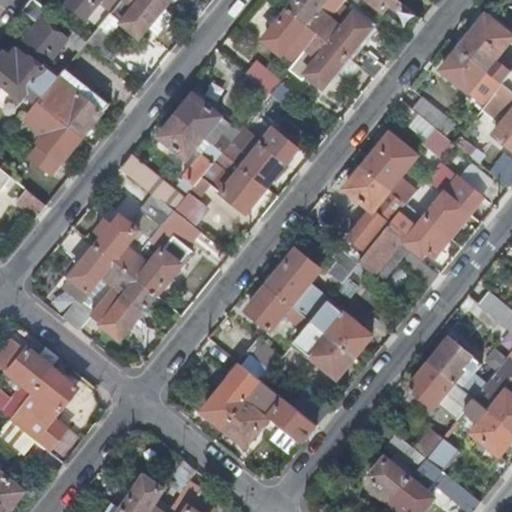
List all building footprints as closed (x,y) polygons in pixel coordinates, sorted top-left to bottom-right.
[(38,0),(33,0),(25,11),(40,23),(19,49),(17,50),(13,55),(8,52),(0,60),(0,79),(4,83),(0,88),(0,104),(13,115),(25,101),(35,110),(42,101),(64,74),(50,63),(71,38),(54,24),(60,17),(38,0)] [(123,0),(74,0),(91,13),(101,0),(115,0),(113,2),(118,6),(123,0)] [(159,0),(123,0),(118,6),(114,12),(123,19),(144,36),(150,27),(167,6),(159,0)] [(342,0),(298,0),(291,9),(320,32),(332,17),(345,2),(342,0)] [(372,0),(411,32),(423,18),(401,0),(372,0)] [(332,17),(320,32),(350,57),(359,45),(374,26),(349,5),(337,20),(332,17)] [(159,35),(176,13),(167,6),(150,27),(159,35)] [(320,32),(291,9),(283,19),(276,27),(267,39),(284,53),(296,37),(308,47),(320,32)] [(101,28),(110,35),(123,19),(114,12),(103,25),(101,28)] [(276,27),(283,19),(276,14),(269,21),(276,27)] [(511,34),(488,15),(460,49),(487,71),(496,78),(504,84),(511,74),(511,59),(502,52),(511,40),(511,34)] [(77,30),(60,17),(54,24),(71,38),(77,30)] [(85,35),(91,40),(101,28),(103,25),(97,20),(85,35)] [(91,40),(90,41),(114,60),(125,47),(110,35),(101,28),(91,40)] [(351,79),(361,66),(350,57),(320,32),(308,47),(296,62),(292,68),(299,73),(303,68),(326,87),(339,70),(351,79)] [(296,62),(308,47),(296,37),(284,53),(296,62)] [(361,66),(375,77),(384,65),(359,45),(350,57),(361,66)] [(487,71),(460,49),(444,69),(471,91),(487,71)] [(250,74),(273,92),(282,80),(283,79),(260,61),(250,74)] [(64,74),(42,101),(85,136),(112,102),(69,68),(64,74)] [(250,74),(249,73),(239,86),(262,105),(273,92),(250,74)] [(484,93),(491,100),(504,84),(496,78),(484,93)] [(273,92),(290,106),(300,94),(282,80),(273,92)] [(491,100),(485,108),(494,116),(511,93),(511,90),(504,84),(491,100)] [(197,93),(179,115),(225,151),(242,130),(197,93)] [(421,94),(411,105),(421,114),(437,126),(457,143),(466,131),(421,94)] [(42,101),(35,110),(29,117),(49,133),(31,155),(55,175),(85,136),(42,101)] [(437,126),(421,114),(412,125),(427,138),(437,126)] [(511,146),(511,114),(496,134),(511,146)] [(186,176),(197,185),(216,162),(225,151),(179,115),(162,136),(190,158),(198,147),(204,153),(186,176)] [(225,151),(268,186),(300,146),(277,128),(265,142),(254,134),(255,132),(247,125),(242,130),(225,151)] [(426,140),(446,156),(457,143),(437,126),(427,138),(426,140)] [(393,132),(365,167),(392,189),(400,195),(409,202),(418,191),(406,180),(405,181),(400,178),(420,155),(393,132)] [(474,161),(508,175),(511,164),(511,157),(480,145),(474,161)] [(188,197),(177,210),(195,224),(210,206),(199,197),(212,181),(248,211),(268,186),(225,151),(216,162),(197,185),(188,197)] [(133,154),(123,166),(147,185),(156,193),(177,210),(188,197),(133,154)] [(452,183),(459,171),(443,161),(436,172),(452,183)] [(0,165),(0,194),(15,177),(0,165)] [(467,174),(486,188),(492,179),(473,165),(467,174)] [(392,189),(365,167),(348,187),(374,207),(375,209),(392,189)] [(428,218),(452,238),(486,197),(461,177),(428,218)] [(19,201),(38,216),(48,204),(29,189),(19,201)] [(400,195),(392,189),(375,209),(383,215),(400,195)] [(177,210),(156,193),(147,204),(168,221),(177,210)] [(359,226),(378,241),(398,215),(407,204),(409,202),(400,195),(383,215),(375,209),(374,207),(359,226)] [(378,241),(360,262),(376,275),(409,235),(404,231),(416,216),(420,211),(409,202),(407,204),(398,215),(378,241)] [(177,210),(168,221),(191,240),(200,229),(195,224),(177,210)] [(420,211),(416,216),(424,223),(428,218),(420,211)] [(106,237),(99,246),(129,270),(141,254),(129,244),(141,229),(124,215),(116,225),(108,219),(98,230),(106,237)] [(428,218),(424,223),(409,241),(426,256),(430,251),(437,256),(452,238),(428,218)] [(154,239),(141,254),(153,264),(176,236),(164,226),(154,239)] [(149,235),(141,229),(129,244),(141,254),(154,239),(149,235)] [(141,254),(129,270),(158,293),(194,249),(176,236),(153,264),(141,254)] [(81,297),(65,316),(80,329),(94,313),(100,306),(88,296),(106,274),(118,284),(129,270),(99,246),(67,285),(81,297)] [(299,248),(269,285),(293,304),(313,320),(330,299),(332,297),(312,280),(323,267),(299,248)] [(403,260),(433,284),(441,274),(412,250),(403,260)] [(360,262),(346,251),(330,271),(344,282),(360,262)] [(360,262),(344,282),(360,295),(376,275),(360,262)] [(158,293),(129,270),(118,284),(100,306),(94,313),(105,322),(104,324),(122,338),(158,293)] [(100,306),(118,284),(106,274),(88,296),(100,306)] [(293,304),(269,285),(250,309),(273,328),(286,313),(293,304)] [(511,308),(491,292),(481,305),(500,321),(506,325),(511,317),(511,308)] [(330,299),(313,320),(357,356),(374,335),(330,299)] [(293,304),(286,313),(306,329),(313,320),(293,304)] [(306,329),(296,342),(308,352),(312,348),(314,350),(311,354),(340,377),(357,356),(313,320),(306,329)] [(511,329),(506,325),(500,321),(492,332),(511,347),(511,329)] [(252,354),(244,364),(248,367),(265,381),(273,371),(284,357),(260,338),(249,352),(252,354)] [(453,340),(433,365),(456,383),(468,368),(476,374),(484,365),(453,340)] [(4,390),(0,394),(0,410),(9,418),(49,369),(59,357),(46,346),(36,359),(25,350),(22,352),(11,343),(0,356),(0,365),(7,371),(6,373),(21,385),(12,396),(4,390)] [(488,359),(501,370),(510,359),(497,349),(488,359)] [(477,400),(511,428),(511,394),(511,395),(511,394),(511,357),(510,359),(501,370),(485,390),(477,400)] [(248,367),(244,364),(227,384),(231,387),(248,367)] [(456,383),(433,365),(414,389),(437,408),(440,403),(449,411),(449,412),(460,421),(468,410),(477,400),(464,390),(456,383)] [(206,410),(227,428),(265,381),(248,367),(231,387),(227,384),(206,410)] [(468,368),(456,383),(464,390),(472,380),(476,374),(468,368)] [(49,369),(9,418),(33,437),(59,458),(76,438),(43,412),(48,407),(55,413),(75,389),(49,369)] [(472,380),(464,390),(477,400),(485,390),(472,380)] [(265,381),(227,428),(248,445),(269,417),(258,409),(274,388),(265,381)] [(296,406),(319,425),(333,407),(310,388),(296,406)] [(272,413),(306,441),(319,425),(296,406),(285,397),(272,413)] [(494,468),(511,445),(511,428),(477,400),(468,410),(486,424),(477,434),(485,440),(475,452),(494,468)] [(9,418),(0,429),(0,435),(21,452),(33,437),(9,418)] [(433,428),(417,448),(430,459),(445,440),(446,439),(433,428)] [(417,448),(398,433),(388,446),(420,471),(430,459),(417,448)] [(445,440),(430,459),(445,471),(460,452),(445,440)] [(197,469),(185,459),(169,483),(182,492),(188,482),(197,469)] [(374,488),(393,503),(414,478),(390,459),(375,477),(380,480),(374,488)] [(475,511),(484,502),(449,474),(439,486),(470,511),(475,511)] [(0,510),(2,511),(3,511),(20,492),(0,476),(0,510)] [(145,477),(124,509),(128,511),(163,511),(153,505),(164,489),(145,477)] [(414,478),(393,503),(403,511),(418,511),(419,511),(418,511),(426,511),(438,498),(414,478)] [(213,511),(216,508),(197,496),(201,491),(188,482),(182,492),(172,507),(179,511),(213,511)]
